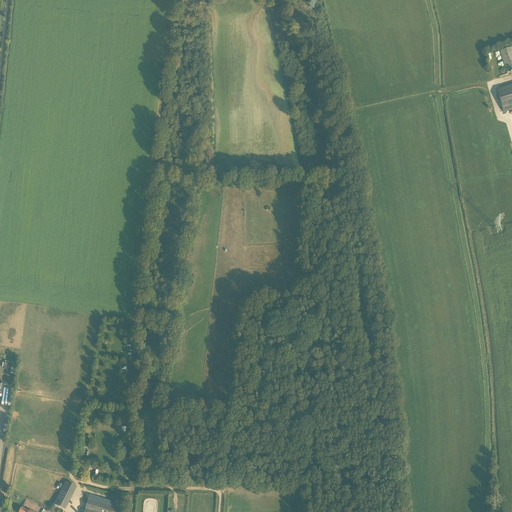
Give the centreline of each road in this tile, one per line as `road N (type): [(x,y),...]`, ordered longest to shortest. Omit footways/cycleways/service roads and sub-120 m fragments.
road 1 (track): [(162,0),(162,73),(131,319),(177,322)]
road 2 (track): [(98,317),(71,478),(115,489),(212,489),(219,511)]
